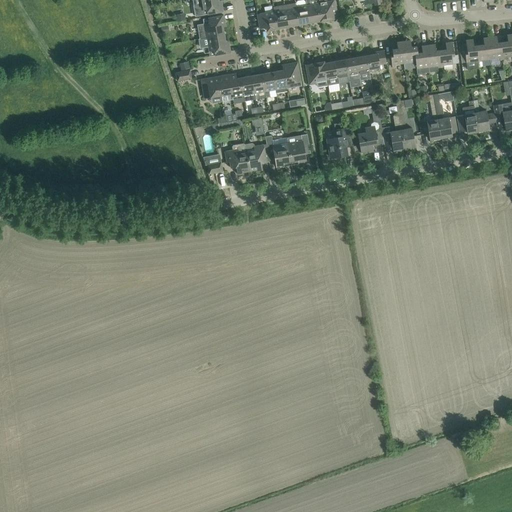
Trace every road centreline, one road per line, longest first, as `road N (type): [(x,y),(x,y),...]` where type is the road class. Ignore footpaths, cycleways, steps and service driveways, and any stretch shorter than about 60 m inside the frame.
road 1 (unclassified): [(511,151),(143,217),(68,219),(0,195)]
road 2 (residential): [(248,54),(398,26),(416,14)]
